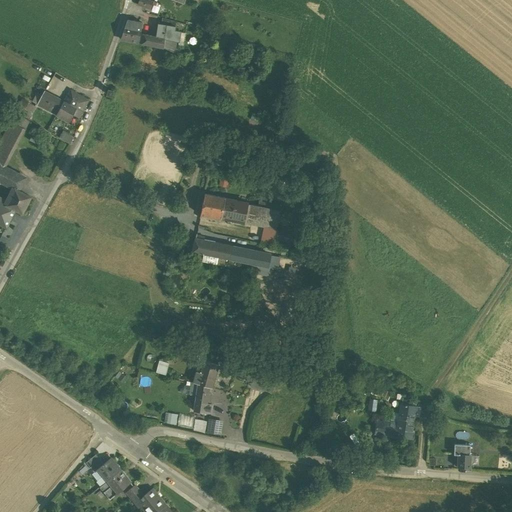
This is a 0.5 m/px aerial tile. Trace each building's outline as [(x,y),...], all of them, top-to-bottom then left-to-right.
[(153,2),(146,0),(139,0),(137,5),(150,10),(152,5),(153,2)] [(161,24),(176,26),(177,22),(162,18),(161,24)] [(142,23),(127,20),(125,26),(141,29),(142,23)] [(161,24),(157,23),(155,37),(165,39),(163,50),(177,54),(181,31),(176,30),(176,26),(161,24)] [(141,29),(125,26),(121,39),(138,43),(140,34),(141,29)] [(140,34),(138,43),(139,43),(138,43),(156,47),(163,49),(162,50),(163,50),(165,39),(155,37),(140,34)] [(71,90),(63,102),(76,109),(73,115),(80,118),(88,100),(71,90)] [(63,102),(45,92),(38,105),(57,115),(63,102)] [(26,108),(21,114),(28,119),(30,116),(28,115),(35,106),(25,100),(22,105),(26,108)] [(76,109),(63,102),(57,115),(69,122),(76,109)] [(11,122),(25,130),(30,121),(15,113),(11,122)] [(25,130),(11,122),(0,143),(0,164),(5,168),(25,130)] [(64,132),(60,138),(71,144),(74,138),(64,132)] [(0,164),(0,181),(14,189),(19,191),(26,178),(5,168),(0,164)] [(19,191),(14,189),(6,205),(15,210),(22,213),(30,197),(19,191)] [(225,198),(205,194),(200,215),(221,219),(223,208),(225,198)] [(6,205),(0,201),(0,224),(5,228),(15,210),(6,205)] [(248,204),(236,202),(234,210),(232,221),(244,224),(248,204)] [(280,210),(248,204),(244,224),(264,228),(276,230),(280,210)] [(234,210),(223,208),(221,219),(232,221),(234,210)] [(276,230),(264,228),(261,244),(273,246),(276,230)] [(232,248),(195,241),(192,252),(230,259),(232,248)] [(271,256),(232,248),(230,259),(269,268),(271,256)] [(165,374),(169,363),(159,359),(156,371),(165,374)] [(218,365),(204,360),(202,369),(197,384),(209,388),(212,388),(218,365)] [(232,368),(225,366),(223,373),(230,374),(232,368)] [(194,383),(197,384),(202,369),(198,368),(194,383)] [(244,372),(232,368),(230,374),(242,378),(244,372)] [(124,382),(127,376),(118,371),(115,377),(124,382)] [(250,386),(272,392),(275,380),(244,372),(242,378),(252,381),(250,386)] [(197,384),(192,383),(192,387),(191,387),(190,395),(196,396),(195,403),(198,403),(196,411),(211,414),(212,404),(209,404),(211,394),(208,394),(209,388),(197,384)] [(391,392),(377,386),(374,394),(388,400),(391,392)] [(412,402),(403,398),(402,404),(400,413),(415,416),(416,406),(411,405),(412,402)] [(165,412),(164,423),(177,424),(178,413),(165,412)] [(415,416),(400,413),(398,423),(413,426),(415,416)] [(224,418),(208,416),(206,431),(221,433),(224,418)] [(398,423),(376,420),(374,433),(411,439),(413,426),(398,423)] [(470,445),(454,444),(454,455),(458,455),(458,454),(470,455),(470,445)] [(470,455),(458,454),(458,455),(457,467),(470,468),(471,455),(470,455)] [(110,458),(98,468),(108,481),(121,471),(110,458)] [(131,483),(121,471),(108,481),(118,493),(131,483)] [(140,491),(135,485),(126,493),(131,499),(140,491)] [(158,511),(166,506),(152,489),(144,496),(137,502),(145,511),(158,511)] [(144,496),(140,491),(131,499),(135,503),(137,502),(137,501),(144,496)]
